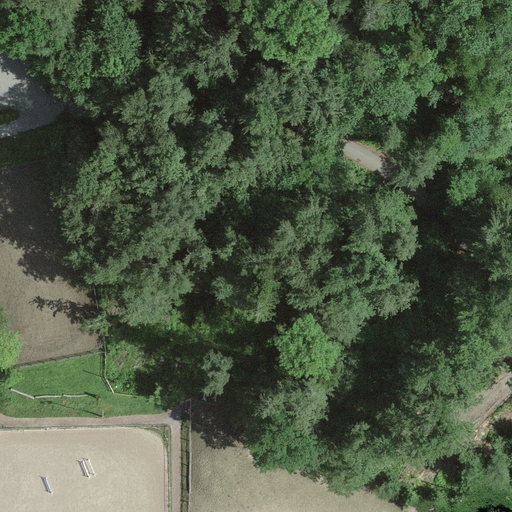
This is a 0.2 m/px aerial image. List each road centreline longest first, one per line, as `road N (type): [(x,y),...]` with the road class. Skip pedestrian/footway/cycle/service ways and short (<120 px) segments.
road 1 (unclassified): [(511,287),(414,190),(294,124),(215,104),(147,103),(41,120)]
road 2 (track): [(511,378),(374,474)]
